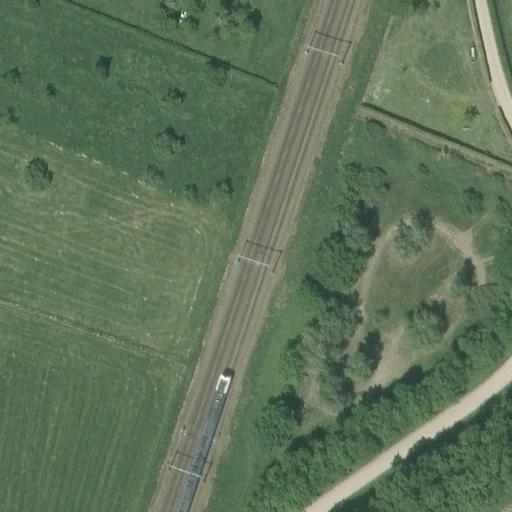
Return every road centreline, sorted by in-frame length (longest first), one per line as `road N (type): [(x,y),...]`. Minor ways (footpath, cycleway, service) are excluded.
road 1 (track): [(317,511),(511,366)]
road 2 (track): [(511,116),(478,0)]
